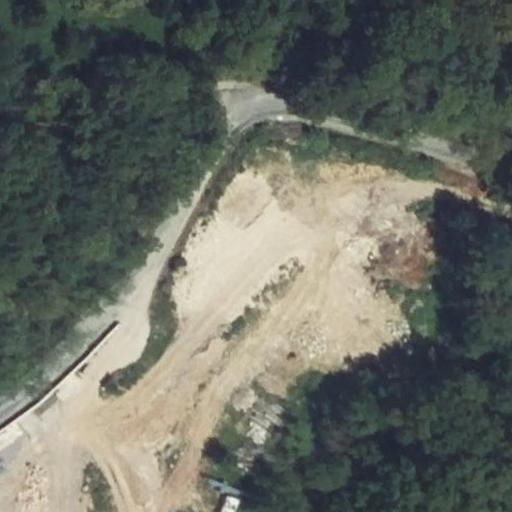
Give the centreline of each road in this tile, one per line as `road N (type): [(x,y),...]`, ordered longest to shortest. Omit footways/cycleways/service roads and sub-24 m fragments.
road 1 (unclassified): [(0,405),(45,375),(115,282),(228,103),(259,97),(302,106),(474,155),(511,174)]
road 2 (track): [(0,114),(6,120),(228,103)]
